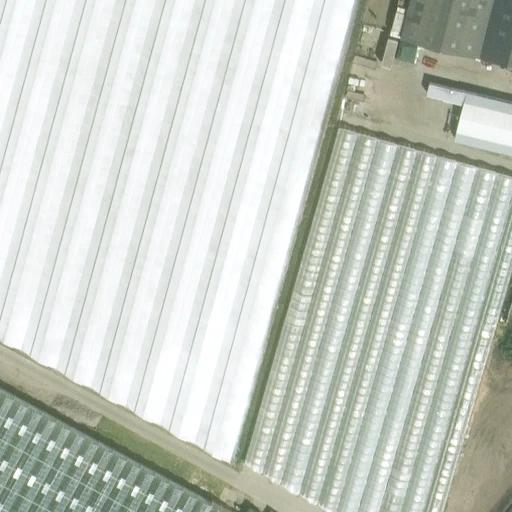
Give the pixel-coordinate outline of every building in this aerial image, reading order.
[(0,0),(0,333),(231,458),(353,0),(0,0)] [(511,0),(409,0),(401,35),(511,62),(511,0)] [(511,101),(430,81),(427,93),(463,102),(454,138),(511,151),(511,101)] [(258,472),(298,482),(292,395),(306,334),(315,333),(317,324),(335,329),(350,265),(333,261),(336,251),(350,250),(352,283),(360,250),(403,260),(409,260),(412,249),(434,255),(435,248),(483,244),(485,269),(492,271),(495,303),(511,307),(511,304),(511,173),(364,138),(363,133),(358,155),(373,158),(370,171),(330,173),(258,472)] [(0,511),(232,511),(0,386),(0,511)]
